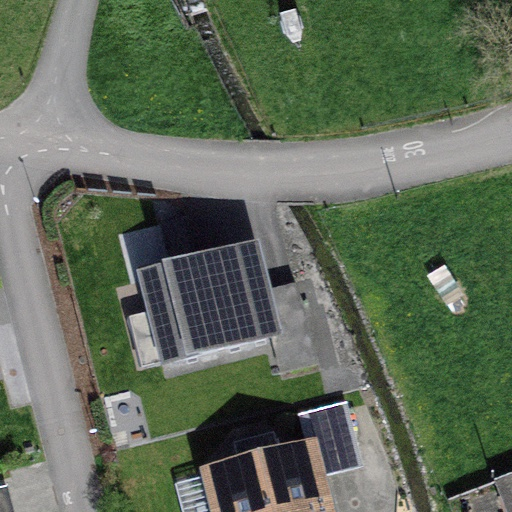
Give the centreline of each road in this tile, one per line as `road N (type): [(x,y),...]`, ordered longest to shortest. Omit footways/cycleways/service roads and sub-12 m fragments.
road 1 (residential): [(511,134),(374,165),(296,172),(0,143)]
road 2 (residential): [(81,511),(0,158)]
